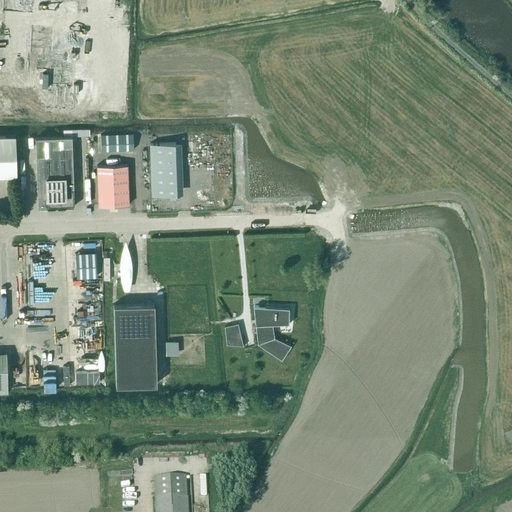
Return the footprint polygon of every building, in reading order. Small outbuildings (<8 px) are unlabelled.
[(31,25),(30,53),(29,53),(28,57),(30,58),(29,69),(50,70),(48,108),(77,110),(79,84),(73,83),(78,0),(33,0),(32,25),(31,25)] [(14,135),(0,135),(0,175),(16,175),(14,135)] [(35,137),(38,207),(74,206),(71,136),(35,137)] [(152,194),(177,193),(175,142),(150,143),(152,194)] [(127,164),(97,165),(98,205),(129,204),(127,164)] [(95,252),(75,253),(76,277),(96,276),(95,252)] [(54,288),(29,288),(29,312),(55,312),(54,288)] [(156,384),(154,303),(113,304),(116,385),(156,384)] [(290,323),(290,308),(254,306),(258,344),(282,360),(291,345),(275,337),(273,324),(290,323)] [(238,323),(225,326),(227,344),(243,345),(238,323)] [(180,350),(179,336),(168,337),(168,350),(180,350)] [(154,478),(155,511),(187,511),(186,476),(154,478)]
